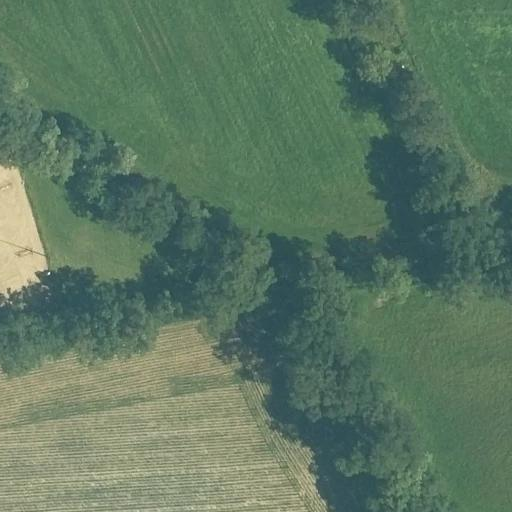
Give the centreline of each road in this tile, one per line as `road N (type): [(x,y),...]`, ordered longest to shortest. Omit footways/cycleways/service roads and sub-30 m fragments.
road 1 (track): [(0,94),(226,240),(294,295)]
road 2 (track): [(511,260),(348,278),(294,295)]
